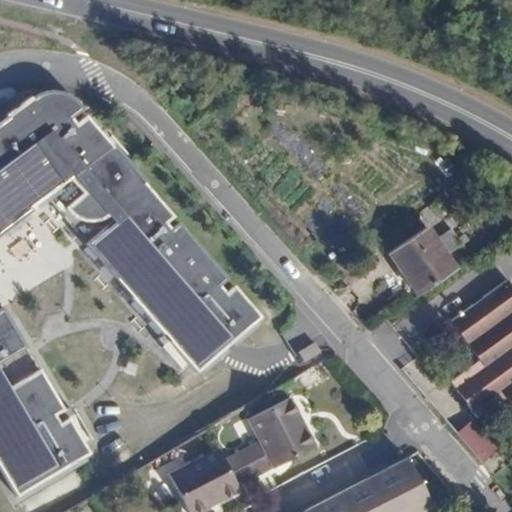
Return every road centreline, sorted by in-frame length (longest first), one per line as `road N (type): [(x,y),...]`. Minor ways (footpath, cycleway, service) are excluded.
road 1 (residential): [(423,425),(153,114),(93,72),(56,64)]
road 2 (secondary): [(511,138),(356,69),(83,0)]
road 3 (residential): [(423,425),(261,511)]
